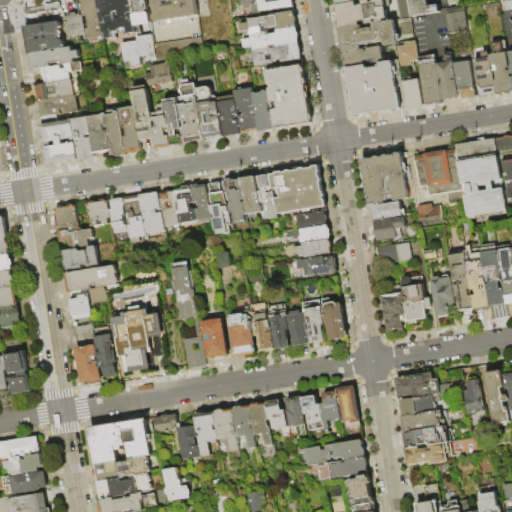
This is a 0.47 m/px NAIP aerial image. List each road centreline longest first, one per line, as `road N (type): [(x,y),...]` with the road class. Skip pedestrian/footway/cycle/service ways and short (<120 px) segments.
road 1 (residential): [(511,112),(0,195)]
road 2 (residential): [(396,511),(313,0)]
road 3 (residential): [(511,338),(0,420)]
road 4 (secondary): [(2,46),(76,511)]
